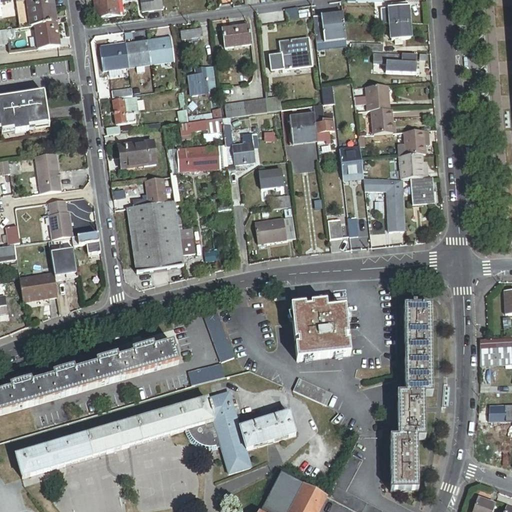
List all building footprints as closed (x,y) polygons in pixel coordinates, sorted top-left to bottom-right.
[(35,28),(55,25),(51,0),(30,0),(27,1),(31,29),(35,28)] [(104,0),(94,1),(97,21),(120,17),(117,0),(104,0)] [(140,0),(142,14),(163,11),(161,0),(140,0)] [(31,29),(27,1),(16,2),(20,30),(31,29)] [(389,9),(390,25),(409,24),(408,8),(399,8),(399,4),(393,5),(393,9),(389,9)] [(382,21),(390,25),(389,9),(381,9),(382,21)] [(343,22),(342,17),(320,20),(323,42),(345,39),(343,22)] [(320,20),(312,21),(316,46),(323,45),(323,42),(320,20)] [(410,40),(409,24),(390,25),(391,41),(395,41),(396,45),(401,45),(401,40),(410,40)] [(59,48),(55,25),(35,28),(38,51),(59,48)] [(251,47),(249,28),(222,32),(224,51),(251,47)] [(7,32),(0,33),(0,46),(9,46),(7,32)] [(201,32),(181,34),(182,41),(201,38),(201,32)] [(172,39),(102,50),(105,73),(109,72),(121,70),(136,68),(144,67),(176,62),(174,51),(172,39)] [(323,42),(323,45),(324,50),(346,47),(345,39),(323,42)] [(281,45),(283,58),(270,59),(271,74),(315,69),(313,54),(312,41),(281,45)] [(384,56),(384,64),(414,65),(414,57),(384,56)] [(414,65),(384,64),(384,74),(417,75),(417,71),(414,71),(414,65)] [(136,68),(137,75),(145,74),(144,67),(136,68)] [(109,72),(110,79),(122,77),(121,70),(109,72)] [(209,96),(206,70),(196,71),(199,97),(209,96)] [(212,96),(215,95),(212,70),(206,70),(209,96),(212,96)] [(386,88),(363,90),(365,114),(373,113),(388,112),(386,88)] [(113,94),(114,101),(115,101),(132,99),(134,99),(133,91),(113,94)] [(187,109),(184,92),(176,93),(178,113),(184,112),(184,110),(187,109)] [(45,94),(0,100),(0,116),(2,129),(2,132),(15,130),(15,134),(30,132),(30,129),(50,126),(45,94)] [(283,112),(281,99),(266,101),(268,114),(283,112)] [(132,101),(125,102),(126,111),(127,116),(135,115),(135,116),(139,116),(136,100),(132,101)] [(267,116),(265,101),(225,106),(227,120),(256,116),(256,117),(267,116)] [(127,116),(126,111),(125,102),(116,103),(114,103),(117,127),(128,125),(127,116)] [(313,109),(314,118),(323,117),(323,108),(313,109)] [(189,126),(187,109),(184,110),(184,112),(178,113),(180,127),(189,126)] [(395,111),(388,112),(373,113),(375,137),(396,135),(395,111)] [(137,124),(135,116),(135,115),(127,116),(128,125),(137,124)] [(332,115),(323,117),(314,118),(315,127),(324,126),(324,123),(333,122),(332,115)] [(317,142),(316,136),(315,127),(314,118),(289,121),(291,135),(292,145),(317,142)] [(223,128),(223,122),(221,122),(215,123),(206,124),(207,133),(208,137),(224,135),(223,128)] [(207,133),(206,124),(189,126),(180,127),(179,127),(180,139),(189,137),(189,135),(207,133)] [(324,126),(315,127),(316,136),(329,135),(335,134),(333,124),(324,126)] [(230,128),(223,128),(224,135),(229,169),(256,165),(253,146),(244,148),(233,149),(230,128)] [(107,131),(108,137),(121,136),(120,129),(107,131)] [(397,146),(398,158),(422,157),(425,156),(425,148),(425,144),(429,144),(428,133),(403,135),(403,146),(397,146)] [(317,142),(317,144),(330,142),(329,135),(316,136),(317,142)] [(243,139),(244,148),(253,146),(252,138),(243,139)] [(154,146),(120,151),(123,175),(157,170),(154,146)] [(358,148),(338,150),(342,177),(361,175),(358,148)] [(219,149),(177,153),(179,175),(221,171),(219,149)] [(56,156),(35,159),(40,196),(61,194),(56,156)] [(402,181),(409,181),(427,180),(426,171),(423,171),(422,164),(422,157),(398,158),(399,181),(402,181)] [(0,164),(0,174),(1,178),(10,177),(8,164),(0,164)] [(282,173),(260,176),(262,193),(284,190),(282,173)] [(427,180),(409,181),(410,205),(432,205),(432,180),(427,180)] [(168,205),(164,182),(146,185),(148,200),(131,202),(133,211),(168,205)] [(401,190),(385,191),(387,217),(403,216),(401,190)] [(277,213),(284,212),(292,211),(291,200),(276,201),(277,213)] [(49,205),(51,218),(67,215),(65,203),(49,205)] [(183,269),(174,205),(125,213),(135,276),(183,269)] [(284,212),(285,223),(294,222),(292,211),(284,212)] [(48,218),(52,242),(73,239),(69,215),(67,215),(51,218),(48,218)] [(356,219),(347,220),(349,238),(358,236),(356,219)] [(327,222),(329,240),(342,239),(339,220),(327,222)] [(259,245),(297,240),(295,221),(294,222),(285,223),(257,226),(259,245)] [(179,233),(180,242),(192,240),(191,231),(179,233)] [(100,247),(99,235),(78,238),(79,248),(80,250),(88,249),(100,247)] [(195,257),(192,240),(180,242),(182,259),(195,257)] [(88,249),(89,257),(102,255),(100,247),(88,249)] [(15,248),(0,250),(0,264),(17,262),(16,253),(15,248)] [(42,249),(19,253),(21,268),(24,268),(44,265),(42,249)] [(16,253),(17,262),(20,276),(25,276),(24,268),(21,268),(19,253),(16,253)] [(20,281),(24,303),(58,298),(54,276),(20,281)] [(410,305),(410,306),(410,307),(405,307),(406,395),(398,395),(398,439),(391,439),(392,491),(418,491),(417,439),(425,439),(425,395),(432,395),(431,307),(416,307),(416,304),(410,305)] [(339,312),(340,321),(331,322),(330,313),(329,305),(292,309),(297,362),(351,357),(346,311),(339,312)] [(339,312),(330,313),(331,322),(340,321),(339,312)] [(218,315),(205,319),(222,364),(235,360),(218,315)] [(511,339),(481,340),(480,352),(511,350),(511,339)] [(0,417),(180,365),(174,345),(155,351),(154,347),(134,353),(135,357),(120,361),(119,358),(98,363),(99,367),(77,374),(76,370),(55,376),(56,380),(34,386),(33,382),(12,388),(14,392),(0,396),(0,417)] [(480,368),(511,366),(511,350),(480,352),(480,368)] [(222,365),(189,374),(192,387),(226,379),(222,365)] [(325,405),(331,393),(297,377),(291,389),(325,405)] [(252,469),(247,452),(240,429),(230,394),(208,401),(214,423),(222,449),(230,476),(252,469)] [(23,480),(185,432),(214,423),(208,401),(16,457),(23,480)] [(505,424),(505,409),(489,409),(488,425),(494,424),(505,424)] [(296,437),(289,415),(240,429),(247,452),(296,437)] [(222,449),(214,423),(185,432),(186,433),(187,437),(190,441),(193,444),(194,444),(198,447),(203,449),(208,451),(213,452),(218,451),(222,449)] [(329,498),(354,511),(384,511),(347,492),(363,463),(351,456),(329,498)] [(319,511),(327,498),(306,487),(292,511),(319,511)] [(495,511),(498,505),(480,499),(476,511),(495,511)]
